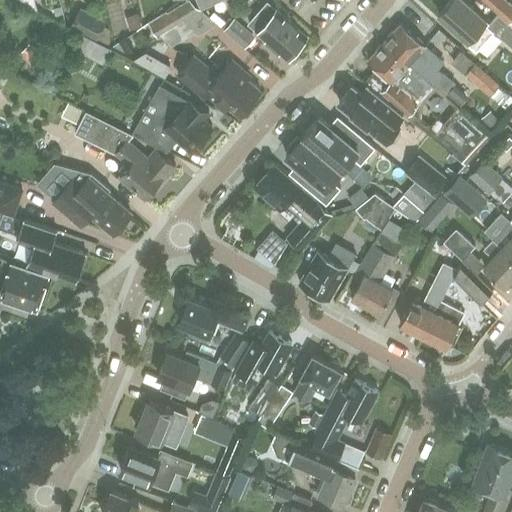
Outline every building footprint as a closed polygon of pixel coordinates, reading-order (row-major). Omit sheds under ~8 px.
[(200,8),(191,0),(184,0),(150,22),(157,34),(200,8)] [(468,38),(486,17),(466,0),(447,0),(438,11),(468,38)] [(483,0),(498,13),(509,23),(511,19),(511,3),(508,0),(483,0)] [(263,2),(247,20),(256,28),(287,55),(307,32),(288,15),(276,5),(272,10),(263,2)] [(106,19),(81,6),(73,22),(97,35),(106,19)] [(487,25),(511,46),(511,25),(509,23),(498,13),(487,25)] [(233,20),(225,29),(227,30),(241,43),(249,34),(233,20)] [(385,38),(409,60),(421,70),(436,53),(400,21),(385,38)] [(133,40),(140,57),(156,51),(149,34),(133,40)] [(421,70),(409,60),(385,38),(369,56),(393,78),(382,91),(407,113),(419,100),(419,101),(421,102),(436,84),(435,83),(424,73),(421,70)] [(459,56),(454,62),(465,73),(491,95),(500,85),(474,63),(460,50),(457,54),(459,56)] [(218,74),(194,52),(177,71),(199,90),(202,86),(225,106),(230,101),(240,111),(260,88),(240,70),(243,67),(232,58),(218,74)] [(156,58),(150,67),(162,74),(167,65),(156,58)] [(443,73),(435,83),(436,84),(447,93),(455,84),(444,73),(443,73)] [(209,111),(190,99),(190,100),(161,83),(133,131),(167,149),(178,137),(190,148),(212,125),(203,116),(208,111),(209,112),(209,111)] [(386,138),(388,135),(391,137),(395,137),(400,130),(399,127),(397,125),(399,121),(397,120),(403,112),(368,83),(362,91),(353,84),(339,100),(386,138)] [(419,101),(419,100),(407,113),(467,161),(468,161),(492,136),(457,104),(441,122),(435,129),(420,118),(421,102),(419,101)] [(300,130),(342,165),(351,153),(358,159),(372,142),(351,124),(343,133),(318,113),(318,112),(316,111),(314,113),(315,113),(301,130),(300,129),(300,130)] [(491,112),(482,119),(490,128),(499,121),(491,112)] [(166,173),(175,164),(156,146),(148,154),(128,136),(132,131),(106,117),(96,135),(109,142),(130,162),(120,172),(144,194),(164,172),(166,173)] [(332,177),(342,165),(300,130),(299,131),(299,132),(297,134),(294,132),(284,144),(287,146),(285,149),(285,148),(283,150),(285,152),(310,172),(303,182),(324,200),(338,183),(332,177)] [(511,137),(510,135),(501,144),(506,150),(511,144),(511,137)] [(407,169),(431,190),(437,195),(450,179),(420,154),(407,169)] [(472,171),(489,188),(501,175),(484,159),(472,171)] [(333,213),(314,196),(275,161),(254,184),(281,208),(285,204),(302,218),(288,234),(301,247),(333,213)] [(113,231),(131,212),(108,191),(111,188),(93,171),(83,181),(75,174),(54,196),(81,221),(90,210),(113,231)] [(456,177),(444,190),(461,207),(470,215),(483,201),(486,198),(460,173),(456,177)] [(22,186),(0,178),(0,206),(14,211),(22,186)] [(397,185),(385,198),(395,204),(416,219),(424,210),(397,185)] [(382,224),(395,204),(385,198),(375,190),(372,193),(363,200),(361,202),(367,209),(364,212),(366,214),(368,213),(382,224)] [(431,226),(439,217),(429,207),(420,217),(431,226)] [(0,229),(3,231),(10,212),(0,208),(0,229)] [(77,277),(86,251),(57,241),(58,241),(53,239),(57,228),(24,216),(17,237),(34,243),(28,260),(77,277)] [(444,240),(463,258),(475,244),(456,226),(444,240)] [(362,277),(353,295),(381,310),(394,285),(381,278),(395,252),(402,239),(397,236),(381,227),(373,240),(355,273),(362,277)] [(511,233),(501,245),(511,254),(511,233)] [(511,254),(501,245),(493,237),(484,246),(492,255),(484,264),(504,284),(507,282),(511,286),(511,284),(511,254)] [(274,262),(285,245),(280,241),(276,240),(265,254),(274,262)] [(330,298),(356,253),(343,245),(336,258),(318,248),(299,280),(330,298)] [(37,308),(48,274),(12,262),(1,296),(37,308)] [(400,321),(424,334),(442,298),(454,275),(444,270),(427,303),(413,296),(400,321)] [(483,276),(466,293),(482,309),(499,292),(483,276)] [(243,328),(249,313),(210,298),(210,300),(190,292),(180,319),(193,325),(191,332),(207,338),(215,317),(243,328)] [(457,306),(442,298),(424,334),(447,346),(466,311),(457,306)] [(264,362),(276,368),(292,340),(270,328),(262,343),(254,338),(238,366),(256,376),(264,362)] [(236,331),(216,360),(233,367),(251,341),(236,331)] [(190,386),(195,375),(203,378),(206,369),(214,372),(210,381),(225,387),(231,370),(233,367),(216,360),(187,347),(184,355),(168,349),(158,373),(190,386)] [(313,353),(295,387),(310,395),(317,382),(330,389),(341,368),(337,366),(338,364),(337,361),(331,358),(329,359),(328,361),(313,353)] [(334,438),(341,425),(348,411),(362,418),(378,389),(356,377),(347,392),(340,388),(318,430),(318,431),(334,438)] [(249,405),(261,412),(279,386),(267,378),(249,405)] [(279,386),(261,412),(257,418),(268,426),(292,389),(281,382),(279,386)] [(188,414),(174,408),(149,398),(137,428),(162,438),(162,437),(176,443),(188,414)] [(203,413),(196,430),(211,436),(229,443),(234,430),(218,420),(203,413)] [(276,456),(287,461),(296,440),(296,439),(276,430),(270,443),(276,456)] [(318,431),(311,446),(337,457),(344,442),(334,438),(318,431)] [(319,492),(344,502),(345,500),(347,501),(350,500),(353,492),(352,489),(354,484),(352,483),(356,473),(332,463),(335,457),(296,440),(287,461),(325,477),(319,492)] [(511,450),(488,441),(469,491),(482,496),(486,486),(492,488),(483,511),(499,511),(511,478),(511,450)] [(149,480),(150,478),(168,485),(175,467),(186,471),(191,459),(159,446),(156,453),(131,443),(120,468),(149,480)] [(208,495),(222,500),(232,476),(218,470),(208,495)] [(317,511),(305,507),(309,497),(278,483),(272,496),(283,501),(280,509),(278,511),(317,511)] [(157,511),(160,508),(141,500),(141,499),(112,488),(103,511),(157,511)] [(461,511),(424,496),(417,511),(461,511)] [(209,511),(205,510),(173,498),(168,511),(209,511)]
